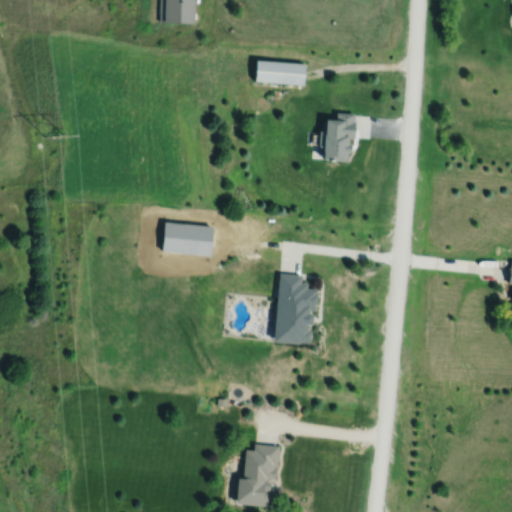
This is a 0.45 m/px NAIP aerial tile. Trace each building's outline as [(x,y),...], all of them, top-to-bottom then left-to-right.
[(158,0),(157,23),(192,24),(193,0),(158,0)] [(255,61),(253,83),(303,86),(305,65),(255,61)] [(335,110),(334,116),(323,115),(322,128),(317,128),(316,143),(320,144),(320,147),(321,147),(320,156),(344,158),(344,149),(348,150),(348,141),(345,141),(345,135),(352,136),(353,119),(352,119),(353,111),(335,110)] [(277,272),(271,339),(296,342),(296,340),(306,341),(306,340),(307,340),(308,330),(307,329),(307,328),(305,328),(305,323),(309,323),(310,312),(306,312),(306,308),(313,309),(313,303),(314,303),(315,293),(314,293),(315,287),(305,286),(305,281),(299,281),(300,274),(277,272)] [(216,397),(215,405),(225,405),(225,398),(216,397)] [(277,445),(252,443),(252,449),(243,448),(240,478),(235,477),(233,503),(268,506),(269,498),(270,499),(272,488),(267,487),(268,481),(264,481),(264,478),(272,478),(274,467),(271,467),(271,463),(275,464),(277,445)]
